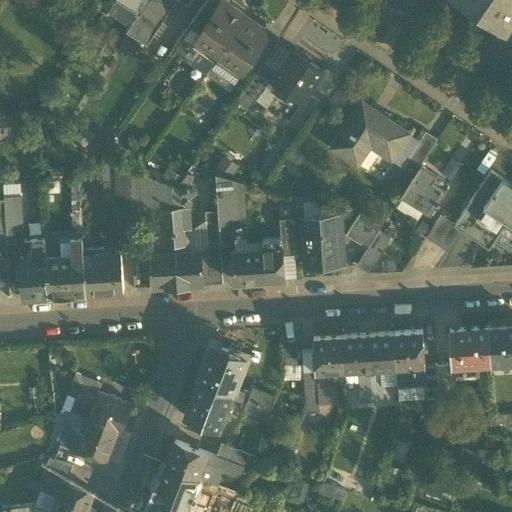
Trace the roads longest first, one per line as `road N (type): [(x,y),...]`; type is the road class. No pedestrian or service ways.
road 1 (residential): [(189,308),(511,291)]
road 2 (residential): [(115,511),(189,308)]
road 3 (residential): [(0,323),(189,308)]
road 4 (residential): [(511,89),(380,0)]
